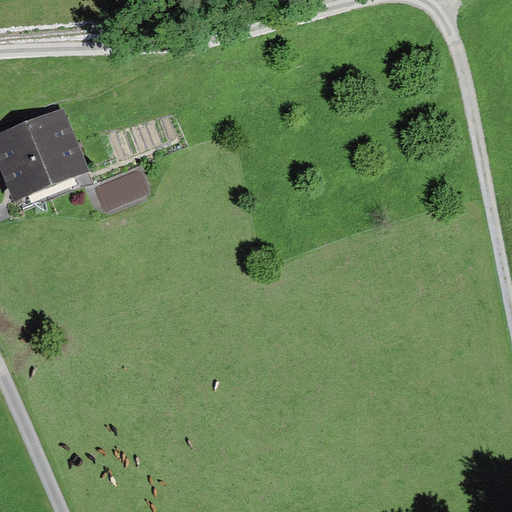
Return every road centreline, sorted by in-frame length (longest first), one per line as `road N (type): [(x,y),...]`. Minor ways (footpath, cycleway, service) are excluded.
road 1 (track): [(370,0),(226,37),(0,54)]
road 2 (track): [(511,310),(457,48),(446,22),(403,0)]
road 3 (track): [(58,511),(0,379)]
